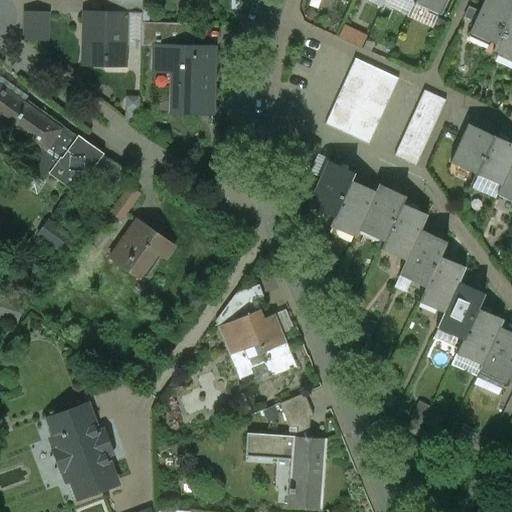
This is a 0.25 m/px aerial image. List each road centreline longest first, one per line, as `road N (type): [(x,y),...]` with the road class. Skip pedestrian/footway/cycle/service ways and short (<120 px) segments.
road 1 (residential): [(399,511),(272,200)]
road 2 (residential): [(0,31),(9,48),(219,195),(272,200)]
road 3 (residential): [(272,200),(263,81),(275,0)]
